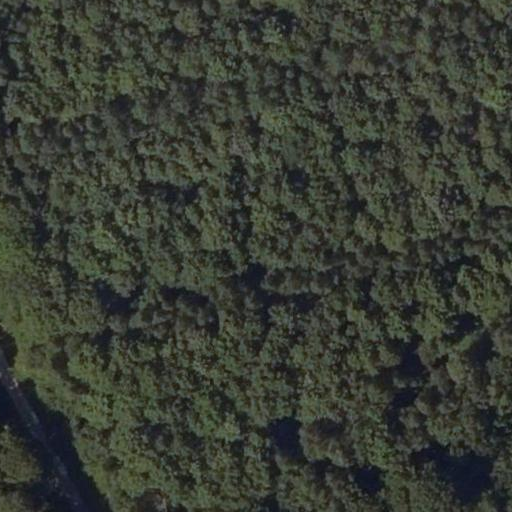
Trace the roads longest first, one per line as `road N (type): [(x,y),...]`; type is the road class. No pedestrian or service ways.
road 1 (track): [(511,327),(267,511)]
road 2 (track): [(109,511),(0,316)]
